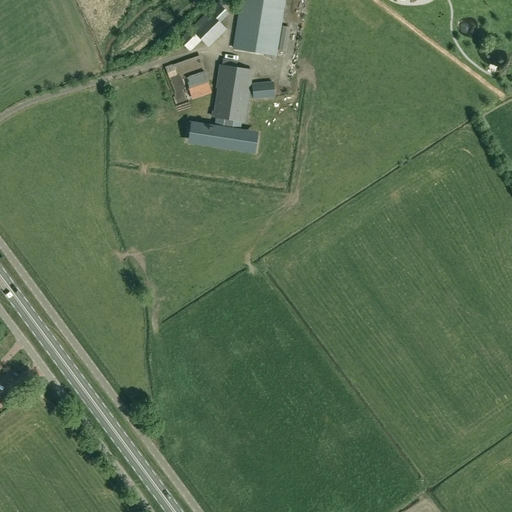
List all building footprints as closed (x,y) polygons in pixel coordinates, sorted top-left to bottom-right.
[(284,0),(240,0),(233,48),(276,55),(284,0)] [(219,22),(228,13),(217,3),(179,40),(187,48),(199,37),(208,47),(226,29),(219,22)] [(189,91),(213,83),(207,65),(170,78),(181,106),(193,102),(189,91)] [(214,108),(245,112),(252,70),(221,66),(214,108)] [(232,128),(234,115),(225,114),(223,126),(211,124),(205,126),(190,124),(197,144),(204,145),(213,148),(233,151),(239,151),(254,153),(247,132),(239,131),(232,128)]
